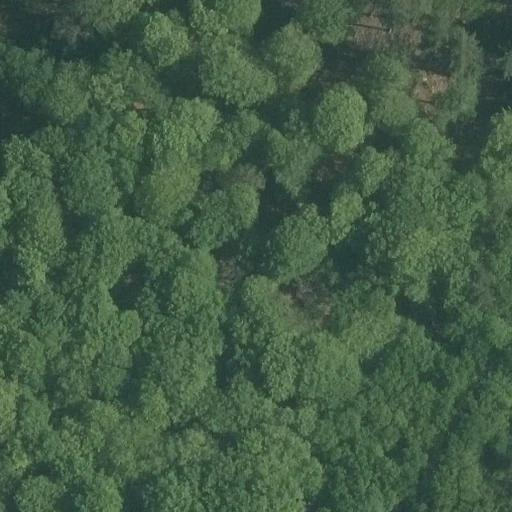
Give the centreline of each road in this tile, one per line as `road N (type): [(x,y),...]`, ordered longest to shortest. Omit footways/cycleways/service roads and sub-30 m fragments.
road 1 (tertiary): [(407,511),(511,341)]
road 2 (track): [(0,414),(116,511)]
